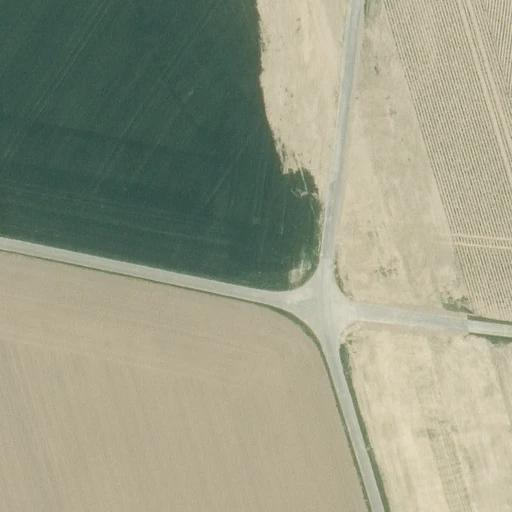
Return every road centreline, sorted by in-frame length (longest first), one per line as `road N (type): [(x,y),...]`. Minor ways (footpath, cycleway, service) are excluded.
road 1 (unclassified): [(0,243),(321,307)]
road 2 (unclassified): [(357,0),(321,307)]
road 3 (unclassified): [(321,307),(379,511)]
road 4 (track): [(511,330),(321,307)]
